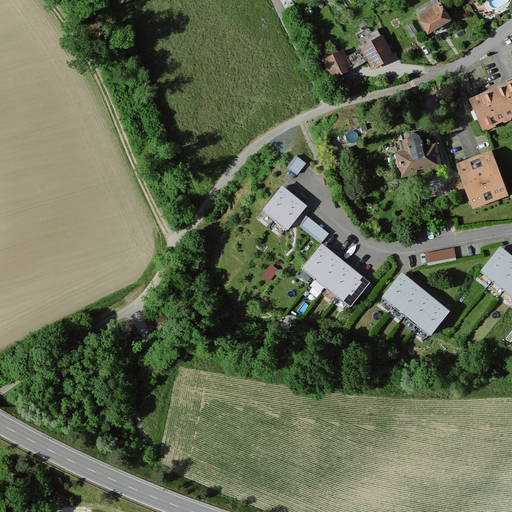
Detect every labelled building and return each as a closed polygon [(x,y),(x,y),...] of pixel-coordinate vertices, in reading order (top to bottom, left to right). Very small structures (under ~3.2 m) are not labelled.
[(441,3),(417,16),(428,33),(451,20),(441,3)] [(418,33),(411,22),(405,26),(412,37),(418,33)] [(382,35),(360,47),(372,69),(394,58),(382,35)] [(346,55),(352,65),(361,60),(356,50),(346,55)] [(343,51),(320,61),(329,80),(352,69),(343,51)] [(511,82),(470,99),(483,128),(511,115),(511,82)] [(408,150),(396,152),(402,177),(441,168),(436,143),(423,146),(420,135),(416,132),(409,133),(406,138),(408,150)] [(491,152),(457,164),(463,180),(467,192),(473,208),(507,195),(491,152)] [(296,156),(287,167),(297,174),(306,163),(296,156)] [(467,192),(463,180),(452,183),(456,196),(467,192)] [(262,212),(274,222),(295,196),(283,187),(262,212)] [(306,205),(295,196),(274,222),(286,231),(306,205)] [(329,234),(308,217),(299,227),(320,244),(329,234)] [(333,253),(322,244),(301,269),(313,278),(333,253)] [(511,256),(500,247),(480,273),(491,282),(511,256)] [(454,248),(426,253),(428,265),(456,259),(454,248)] [(345,262),(333,253),(313,278),(324,287),(345,262)] [(511,281),(511,256),(491,282),(504,292),(511,281)] [(356,271),(345,262),(324,287),(336,297),(356,271)] [(368,280),(356,271),(336,297),(347,306),(368,280)] [(414,282),(402,272),(382,298),(393,307),(414,282)] [(426,291),(414,282),(393,307),(405,317),(426,291)] [(438,301),(426,291),(405,317),(417,326),(438,301)] [(450,310),(438,301),(417,326),(429,335),(450,310)]
